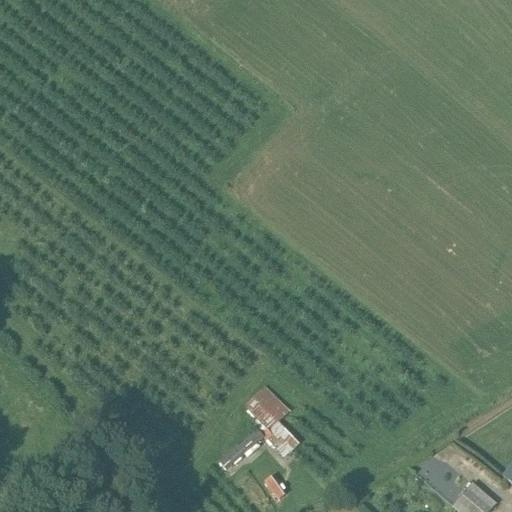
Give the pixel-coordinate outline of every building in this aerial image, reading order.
[(302,444),(281,421),(292,411),(268,385),(246,404),(259,419),(255,423),(287,458),(302,444)] [(217,462),(226,473),(264,440),(256,431),(238,447),(237,445),(217,462)] [(511,466),(503,478),(511,485),(511,466)] [(490,511),(496,506),(472,485),(452,508),(457,511),(490,511)] [(78,511),(77,502),(61,506),(62,511),(78,511)]
